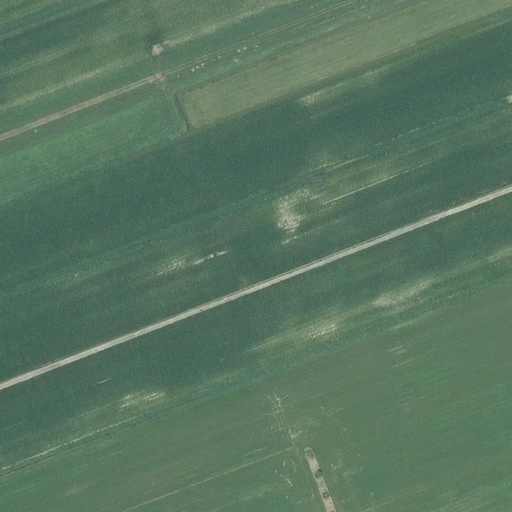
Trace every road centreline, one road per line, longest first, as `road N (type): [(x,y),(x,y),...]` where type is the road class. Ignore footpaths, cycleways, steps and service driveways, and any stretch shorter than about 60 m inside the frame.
road 1 (track): [(511,190),(0,388)]
road 2 (track): [(0,140),(357,0)]
